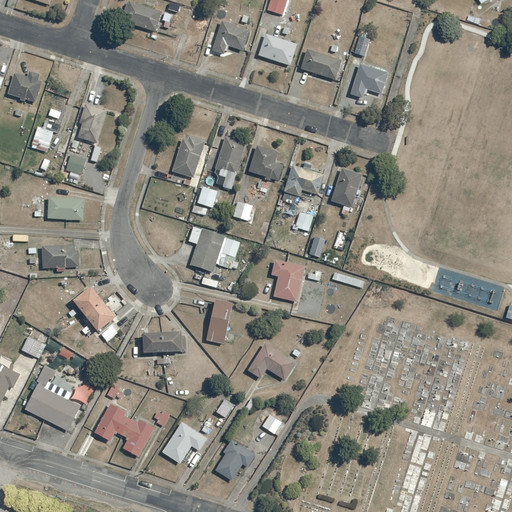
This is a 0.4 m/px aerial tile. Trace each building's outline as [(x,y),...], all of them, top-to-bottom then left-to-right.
[(287,0),(271,0),(268,11),(283,15),(287,0)] [(156,33),(162,12),(127,3),(121,23),(156,33)] [(163,13),(161,21),(165,22),(164,28),(170,29),(173,15),(170,15),(163,13)] [(225,56),(226,53),(228,54),(230,48),(244,52),(250,30),(220,22),(211,52),(225,56)] [(298,45),(266,35),(259,57),(291,67),(298,45)] [(371,40),(356,36),(351,53),(367,57),(371,40)] [(338,46),(330,44),(328,51),(336,53),(338,46)] [(343,62),(307,51),(301,71),(337,81),(343,62)] [(364,100),(366,96),(367,96),(369,91),(382,95),(388,73),(360,65),(351,96),(364,100)] [(36,104),(43,81),(39,80),(40,76),(31,73),(29,78),(14,74),(8,96),(14,97),(12,104),(20,106),(21,103),(24,104),(25,101),(36,104)] [(107,112),(88,107),(79,139),(98,145),(107,112)] [(48,150),(53,134),(56,135),(60,123),(59,123),(62,113),(51,109),(44,129),(38,127),(31,147),(38,149),(39,147),(48,150)] [(221,168),(218,176),(215,185),(225,189),(231,191),(247,144),(226,137),(216,167),(218,167),(221,168)] [(211,147),(204,145),(205,143),(189,138),(188,142),(183,140),(173,173),(192,179),(191,185),(198,188),(211,147)] [(250,174),(262,177),(259,188),(268,191),(271,180),(279,182),(284,163),(276,161),(278,153),(257,147),(250,174)] [(62,158),(56,155),(52,164),(58,167),(62,158)] [(86,160),(71,156),(67,171),(82,175),(86,160)] [(45,173),(50,161),(42,158),(37,170),(45,173)] [(297,196),(309,199),(311,200),(312,194),(316,195),(323,197),(326,182),(323,181),(324,174),(290,166),(282,201),(295,204),(297,196)] [(361,192),(358,191),(363,174),(342,168),(332,203),(344,206),(341,214),(347,216),(349,208),(353,209),(357,195),(360,196),(361,192)] [(203,206),(201,214),(206,216),(208,207),(213,209),(218,191),(208,189),(202,187),(197,204),(203,206)] [(83,200),(50,199),(49,220),(83,221),(83,200)] [(252,206),(237,202),(233,218),(248,221),(252,206)] [(304,236),(305,232),(310,233),(314,216),(299,213),(296,225),(293,224),(292,228),(291,231),(299,233),(299,234),(304,236)] [(191,267),(206,271),(202,285),(216,289),(220,274),(214,272),(216,265),(236,271),(239,262),(235,261),(240,243),(224,238),(225,236),(191,226),(190,229),(188,228),(185,237),(190,239),(189,243),(198,246),(191,267)] [(79,269),(79,247),(44,247),(43,269),(57,270),(57,273),(66,273),(66,269),(79,269)] [(336,255),(319,251),(317,260),(334,264),(336,255)] [(293,265),(275,260),(272,276),(279,278),(274,297),(297,303),(306,267),(293,263),(293,265)] [(322,272),(309,269),(306,279),(319,282),(322,272)] [(364,280),(334,273),(332,281),(362,289),(364,280)] [(324,312),(329,289),(321,287),(316,310),(324,312)] [(113,311),(110,312),(93,290),(75,304),(76,306),(68,313),(72,318),(81,311),(89,322),(80,328),(87,337),(96,331),(99,334),(100,333),(107,343),(118,334),(115,330),(123,324),(113,311)] [(232,305),(217,302),(207,342),(224,346),(229,324),(228,324),(232,305)] [(21,351),(37,358),(39,359),(40,355),(46,358),(50,349),(45,347),(50,338),(39,333),(36,341),(28,338),(21,351)] [(141,357),(156,356),(156,365),(170,365),(170,355),(186,354),(185,335),(140,337),(141,357)] [(95,345),(87,340),(80,351),(88,356),(95,345)] [(296,363),(266,345),(249,372),(261,380),(267,370),(285,381),(296,363)] [(304,353),(295,348),(291,354),(300,360),(304,353)] [(20,375),(0,365),(0,406),(1,407),(10,388),(13,390),(20,375)] [(122,388),(114,384),(108,395),(115,399),(116,397),(120,399),(124,392),(121,391),(122,388)] [(81,406),(37,385),(24,411),(68,432),(81,406)] [(234,406),(225,400),(217,413),(226,419),(234,406)] [(112,401),(111,404),(95,434),(111,443),(116,433),(129,440),(124,450),(139,458),(153,432),(157,425),(138,415),(135,420),(128,416),(131,411),(112,401)] [(159,409),(155,416),(158,418),(155,422),(159,424),(163,427),(170,415),(159,409)] [(285,425),(270,416),(262,427),(277,437),(285,425)] [(187,461),(195,449),(199,451),(204,453),(211,442),(207,439),(183,423),(163,454),(181,465),(185,459),(187,461)] [(256,455),(233,441),(225,453),(226,454),(216,471),(233,482),(243,465),(248,468),(256,455)]
